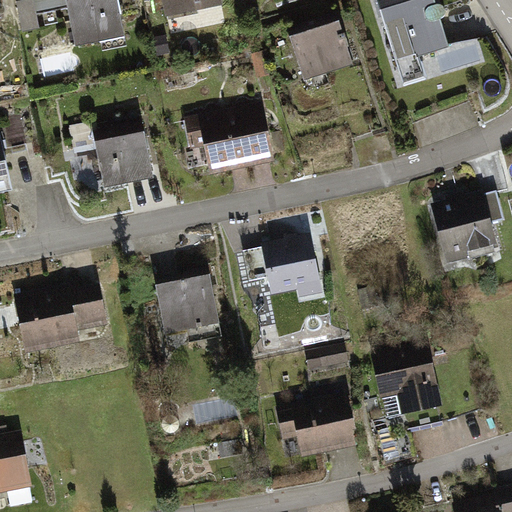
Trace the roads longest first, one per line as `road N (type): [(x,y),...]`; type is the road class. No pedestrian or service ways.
road 1 (residential): [(0,253),(399,168),(511,126)]
road 2 (residential): [(209,511),(348,488),(511,441)]
